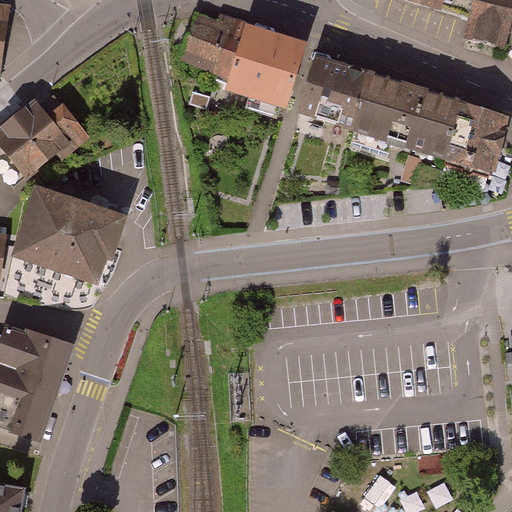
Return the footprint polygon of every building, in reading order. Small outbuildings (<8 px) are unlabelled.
[(410,0),(469,18),(473,0),(410,0)] [(511,23),(511,0),(473,0),(469,18),(464,38),(505,49),(511,23)] [(0,11),(0,68),(8,12),(0,11)] [(304,50),(194,17),(180,65),(230,80),(225,96),(285,114),(304,50)] [(502,124),(316,62),(301,117),(488,177),(502,124)] [(35,105),(0,133),(0,147),(26,180),(58,154),(62,160),(88,140),(63,108),(48,121),(35,105)] [(111,260),(123,222),(38,194),(18,257),(97,283),(105,258),(111,260)] [(69,351),(7,331),(0,351),(0,427),(39,441),(69,351)] [(19,511),(23,491),(0,487),(0,511),(19,511)]
